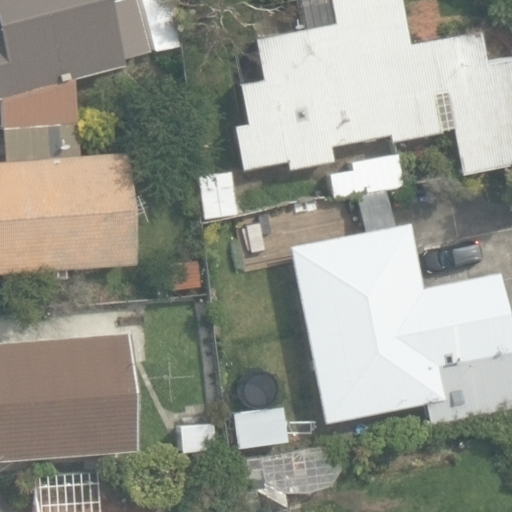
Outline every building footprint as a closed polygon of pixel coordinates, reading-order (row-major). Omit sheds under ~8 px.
[(0,0),(0,124),(71,118),(68,78),(121,63),(120,58),(144,52),(129,0),(0,0)] [(325,0),(330,22),(251,39),(259,80),(236,84),(244,124),(231,126),(240,170),(283,161),(285,170),(330,161),(327,147),(387,134),(389,143),(449,130),(459,175),(511,163),(511,55),(483,62),(476,28),(405,43),(396,0),(325,0)] [(73,133),(71,118),(0,124),(0,146),(1,160),(0,160),(0,269),(27,268),(28,278),(63,275),(62,265),(129,260),(121,151),(74,155),(73,133)] [(327,172),(331,197),(400,184),(394,152),(347,160),(349,168),(327,172)] [(195,174),(201,217),(235,212),(229,170),(195,174)] [(282,245),(319,422),(425,400),(426,409),(511,391),(511,367),(492,270),(417,285),(404,221),(391,224),(384,189),(356,195),(361,218),(363,229),(282,245)] [(167,262),(170,289),(198,285),(195,259),(167,262)] [(0,339),(0,457),(137,448),(128,330),(0,339)] [(236,448),(282,441),(277,406),(231,413),(236,448)] [(173,429),(177,454),(214,449),(210,423),(173,429)] [(31,511),(93,511),(90,478),(29,483),(31,511)]
